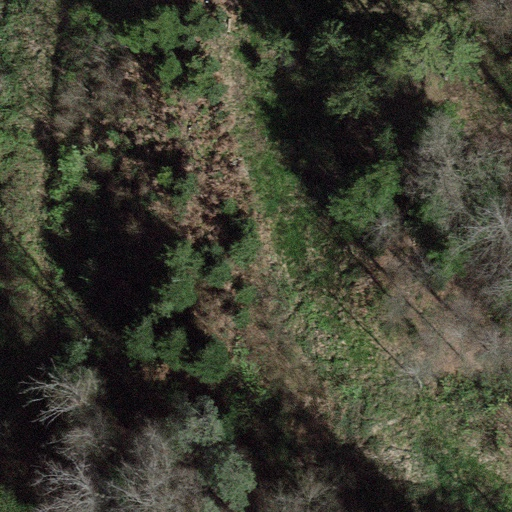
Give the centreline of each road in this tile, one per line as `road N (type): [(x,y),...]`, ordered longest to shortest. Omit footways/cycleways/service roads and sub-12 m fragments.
road 1 (track): [(57,0),(63,59),(255,329),(415,478),(483,511)]
road 2 (track): [(54,20),(31,125),(37,251),(21,509)]
